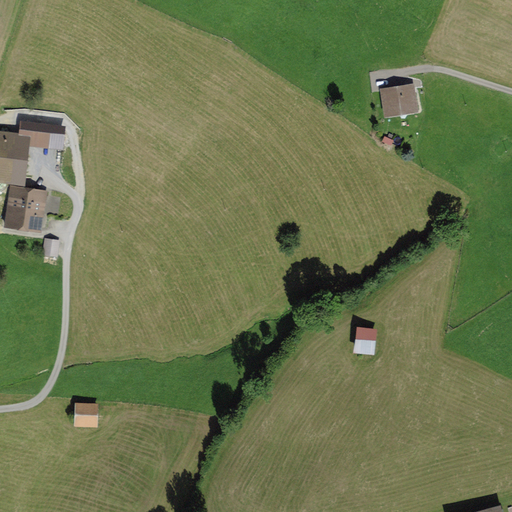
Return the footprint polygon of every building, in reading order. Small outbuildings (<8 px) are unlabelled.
[(412,96),(415,95),(414,93),(411,93),(411,88),(385,92),(388,112),(406,110),(405,107),(413,106),(412,96)] [(9,151),(10,138),(0,137),(0,175),(21,178),(24,153),(9,151)] [(46,195),(15,190),(14,198),(10,198),(6,222),(41,227),(46,195)] [(46,240),(44,253),(56,255),(57,252),(58,242),(46,240)] [(374,332),(358,330),(356,349),(371,351),(374,332)] [(78,404),(77,425),(95,426),(96,404),(78,404)]
